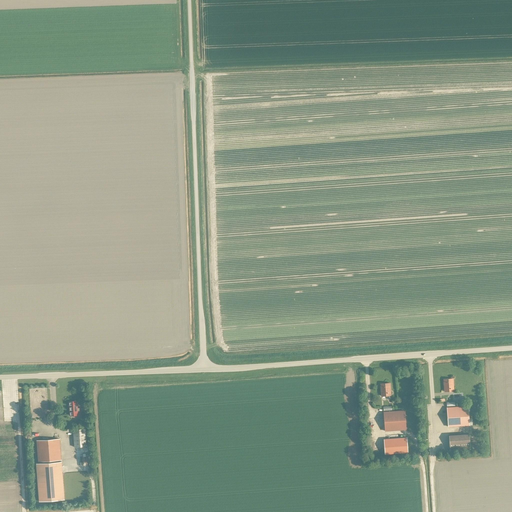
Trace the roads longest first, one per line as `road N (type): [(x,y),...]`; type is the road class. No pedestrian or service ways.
road 1 (unclassified): [(203,369),(188,0)]
road 2 (unclassified): [(203,369),(511,349)]
road 3 (unclassified): [(0,378),(203,369)]
